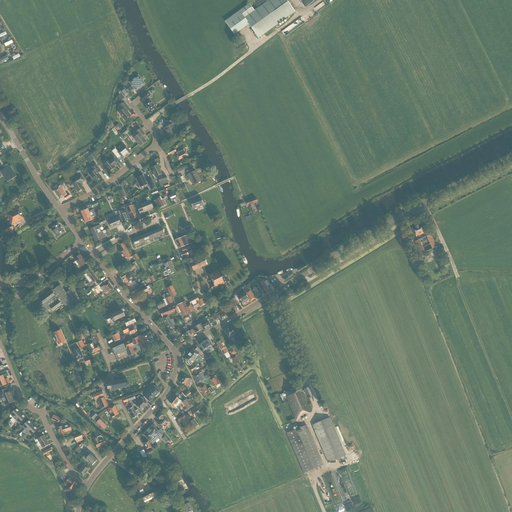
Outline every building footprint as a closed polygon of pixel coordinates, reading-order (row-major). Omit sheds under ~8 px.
[(295,12),(285,0),(270,0),(254,11),(249,5),(225,22),(234,35),(248,24),(258,38),(295,12)] [(12,51),(13,54),(11,55),(12,59),(19,58),(17,50),(12,51)] [(145,84),(138,75),(129,82),(131,86),(126,90),(124,88),(119,91),(124,98),(129,94),(128,94),(134,89),(136,92),(145,84)] [(146,103),(143,105),(145,108),(147,111),(147,110),(150,114),(156,109),(149,100),(148,98),(151,96),(148,92),(140,98),(143,102),(144,101),(146,103)] [(119,113),(125,121),(131,116),(127,111),(129,109),(124,102),(119,106),(122,110),(119,113)] [(169,137),(176,133),(173,125),(174,125),(172,120),(165,123),(167,127),(164,128),(169,137)] [(138,135),(133,138),(140,146),(146,142),(142,136),(144,134),(140,129),(136,132),(138,135)] [(123,160),(131,153),(126,147),(118,153),(115,149),(112,151),(118,158),(120,156),(123,160)] [(184,157),(188,156),(186,151),(185,152),(184,150),(176,153),(178,155),(176,156),(178,160),(182,159),(182,160),(185,159),(184,157)] [(103,165),(109,172),(115,168),(114,166),(118,163),(114,158),(109,161),(109,160),(103,165)] [(93,180),(96,183),(102,178),(98,173),(101,171),(95,164),(90,167),(93,171),(89,175),(93,180)] [(157,165),(151,168),(155,177),(158,175),(159,178),(158,178),(160,185),(168,183),(166,176),(162,177),(162,174),(161,174),(157,165)] [(13,171),(10,166),(10,167),(8,168),(8,167),(3,170),(4,171),(0,172),(0,171),(0,172),(3,178),(4,177),(7,182),(15,177),(12,172),(13,171)] [(194,185),(201,181),(195,171),(194,167),(186,171),(188,174),(187,175),(189,179),(191,179),(194,185)] [(85,181),(81,174),(74,179),(76,182),(72,184),(77,192),(83,189),(81,186),(82,186),(83,183),(82,182),(85,181)] [(147,184),(143,175),(136,178),(140,187),(147,184)] [(156,188),(152,180),(147,182),(151,191),(156,188)] [(60,186),(54,190),(60,199),(66,195),(60,186)] [(171,203),(178,200),(176,195),(174,196),(173,194),(168,196),(171,203)] [(203,205),(201,197),(190,201),(191,206),(193,209),(203,205)] [(143,203),(146,212),(153,209),(150,201),(148,198),(146,199),(147,202),(143,203)] [(159,208),(166,205),(164,199),(161,200),(160,198),(154,201),(156,207),(158,206),(159,208)] [(256,206),(258,205),(257,202),(256,198),(246,202),(247,206),(249,205),(252,213),(257,211),(254,205),(255,205),(256,206)] [(140,214),(146,212),(143,203),(139,205),(138,202),(135,203),(137,206),(136,206),(140,214)] [(137,218),(134,211),(132,205),(126,208),(128,214),(130,213),(132,220),(137,218)] [(11,225),(24,219),(19,208),(17,209),(16,207),(12,209),(13,211),(6,214),(11,225)] [(83,217),(94,212),(93,210),(91,211),(89,212),(88,209),(81,212),(83,217)] [(122,211),(118,211),(120,215),(121,215),(124,223),(130,221),(126,211),(123,212),(123,211),(122,211)] [(94,212),(83,217),(86,223),(92,220),(91,217),(93,216),(93,217),(96,216),(94,212)] [(118,218),(117,218),(117,216),(116,216),(114,216),(113,218),(114,219),(113,220),(112,217),(110,218),(111,221),(109,222),(112,228),(121,225),(118,218)] [(57,238),(64,232),(57,223),(50,228),(50,229),(51,231),(52,231),(57,238)] [(422,224),(412,229),(416,237),(418,236),(419,240),(415,242),(421,254),(425,252),(426,255),(429,253),(428,251),(437,247),(431,234),(428,236),(422,224)] [(43,226),(40,229),(35,232),(39,237),(47,231),(43,226)] [(93,235),(101,232),(98,226),(90,229),(93,235)] [(15,233),(12,227),(4,231),(6,237),(15,233)] [(151,231),(154,238),(164,234),(161,227),(151,231)] [(103,231),(101,232),(93,235),(96,242),(105,238),(104,234),(106,233),(108,236),(111,235),(109,229),(105,231),(105,230),(103,231)] [(151,231),(142,235),(144,242),(154,238),(151,231)] [(135,246),(144,242),(142,235),(132,239),(135,246)] [(179,248),(190,243),(187,235),(175,240),(179,248)] [(119,252),(122,256),(128,253),(124,244),(121,245),(123,250),(119,252)] [(190,251),(190,250),(183,253),(181,254),(183,259),(185,258),(185,257),(188,255),(189,254),(191,258),(196,256),(193,250),(190,251)] [(73,263),(75,265),(83,258),(80,254),(74,258),(76,261),(73,263)] [(203,257),(190,264),(193,271),(207,265),(203,257)] [(83,258),(75,265),(76,266),(79,264),(80,267),(86,263),(83,258)] [(446,266),(443,258),(438,260),(441,268),(446,266)] [(169,274),(175,272),(170,261),(164,264),(169,274)] [(127,284),(133,279),(130,276),(132,275),(132,274),(130,272),(132,271),(136,268),(132,264),(128,267),(130,269),(126,272),(127,274),(122,278),(127,284)] [(84,276),(86,279),(93,274),(89,268),(81,275),(82,277),(84,276)] [(223,269),(209,275),(214,284),(210,286),(212,290),(222,285),(223,286),(224,287),(226,286),(227,285),(226,283),(229,282),(223,269)] [(93,274),(86,279),(89,283),(87,284),(89,286),(98,280),(93,274)] [(138,285),(133,279),(127,284),(131,290),(138,285)] [(266,292),(270,289),(264,279),(260,282),(266,292)] [(109,293),(113,289),(108,282),(102,287),(106,293),(108,291),(109,293)] [(49,306),(53,312),(59,308),(60,310),(65,306),(65,307),(72,301),(75,299),(69,291),(66,293),(60,285),(53,290),(51,291),(37,301),(41,307),(43,305),(46,309),(49,306)] [(152,293),(150,290),(148,286),(141,290),(143,294),(144,293),(147,292),(149,294),(152,293)] [(172,286),(167,288),(171,297),(176,295),(172,286)] [(258,286),(257,287),(256,286),(251,289),(254,293),(256,298),(261,294),(259,290),(260,289),(258,286)] [(250,290),(246,293),(249,299),(250,301),(251,301),(255,298),(250,290)] [(159,309),(172,303),(168,293),(162,296),(164,299),(162,300),(162,301),(156,304),(159,309)] [(243,305),(250,301),(249,299),(245,293),(238,297),(243,305)] [(203,298),(200,300),(198,300),(196,297),(189,301),(193,309),(201,306),(201,305),(205,303),(203,298)] [(189,314),(194,311),(190,304),(187,306),(185,301),(182,302),(184,306),(185,306),(189,314)] [(184,318),(189,316),(182,302),(177,305),(181,312),(179,313),(181,316),(182,315),(184,318)] [(176,314),(179,313),(176,305),(160,312),(162,317),(175,312),(176,314)] [(110,323),(111,320),(112,320),(114,321),(125,317),(122,310),(112,315),(110,317),(105,320),(107,324),(110,323)] [(222,321),(228,317),(225,312),(223,310),(218,313),(219,316),(222,321)] [(174,322),(173,319),(170,320),(168,315),(162,318),(169,331),(174,328),(173,327),(176,325),(174,322)] [(127,326),(136,322),(133,316),(129,318),(129,317),(125,319),(125,320),(124,321),(127,326)] [(200,324),(203,328),(204,331),(211,327),(208,322),(207,323),(205,320),(200,324)] [(203,328),(200,324),(196,327),(197,329),(194,331),(197,335),(204,331),(203,328)] [(134,326),(128,328),(127,326),(122,329),(124,334),(129,332),(131,334),(137,332),(134,326)] [(236,340),(239,338),(237,334),(237,333),(233,326),(230,328),(230,327),(227,328),(225,329),(225,330),(224,330),(229,338),(233,335),(236,340)] [(61,330),(54,333),(58,344),(65,341),(61,330)] [(137,338),(140,345),(141,345),(142,347),(154,342),(150,332),(137,337),(137,338)] [(91,336),(92,339),(90,340),(91,343),(88,345),(90,349),(91,349),(93,353),(100,350),(96,342),(97,342),(102,340),(99,333),(94,335),(91,336)] [(133,348),(140,345),(137,338),(123,344),(126,349),(128,348),(131,355),(135,353),(133,348)] [(210,347),(212,346),(207,339),(199,344),(203,351),(207,349),(208,351),(212,348),(210,347)] [(228,352),(221,340),(217,342),(221,350),(222,349),(225,354),(224,354),(227,359),(231,357),(228,352)] [(118,361),(131,355),(128,348),(126,349),(123,344),(113,349),(116,356),(118,361)] [(76,360),(83,357),(78,346),(71,350),(76,360)] [(205,359),(207,357),(200,351),(197,347),(194,350),(193,349),(184,359),(187,361),(186,362),(187,364),(188,365),(190,366),(194,361),(197,363),(198,361),(199,362),(200,361),(201,362),(205,359)] [(239,363),(236,356),(238,355),(237,353),(236,353),(233,348),(230,349),(231,351),(229,352),(232,358),(231,358),(235,365),(239,363)] [(79,383),(84,381),(79,370),(74,372),(75,376),(73,377),(75,380),(77,379),(79,383)] [(198,383),(205,379),(202,372),(194,376),(198,383)] [(7,374),(0,376),(0,383),(1,386),(10,383),(8,378),(4,379),(4,377),(8,376),(7,374)] [(190,382),(191,380),(184,376),(180,383),(187,387),(189,387),(191,383),(190,382)] [(220,386),(222,384),(217,376),(211,380),(216,386),(219,384),(220,386)] [(109,384),(106,385),(107,390),(110,389),(110,390),(125,387),(129,385),(128,381),(124,380),(109,383),(109,384)] [(150,402),(160,392),(154,386),(154,387),(152,385),(149,388),(148,387),(145,390),(146,391),(143,395),(145,396),(144,397),(150,402)] [(308,398),(312,397),(308,387),(304,389),(305,390),(302,391),(299,385),(284,392),(296,420),(307,416),(306,414),(311,413),(304,395),(306,394),(308,398)] [(204,394),(208,391),(204,386),(201,387),(200,386),(198,388),(199,390),(201,389),(204,394)] [(5,405),(14,402),(11,395),(10,392),(8,393),(6,389),(0,391),(0,396),(1,396),(5,405)] [(101,409),(108,406),(102,391),(93,394),(96,401),(97,401),(101,409)] [(141,397),(140,397),(138,396),(136,398),(138,400),(134,404),(142,411),(148,404),(141,397)] [(177,405),(181,401),(175,396),(169,402),(176,408),(178,405),(177,405)] [(187,408),(191,405),(186,399),(183,401),(186,405),(185,405),(187,408)] [(112,417),(119,414),(115,405),(108,408),(112,417)] [(133,418),(137,415),(131,405),(127,408),(128,410),(133,418)] [(199,413),(195,407),(188,412),(190,416),(192,415),(194,417),(199,413)] [(10,421),(12,422),(21,412),(17,408),(16,408),(10,415),(13,418),(10,421)] [(21,412),(12,422),(13,424),(16,421),(19,423),(19,424),(26,417),(25,417),(21,413),(21,412)] [(165,416),(161,412),(156,417),(160,421),(161,420),(162,421),(158,425),(163,429),(169,422),(165,418),(164,417),(165,416)] [(194,429),(193,428),(189,422),(188,423),(184,415),(180,418),(178,420),(179,422),(182,421),(185,426),(188,424),(192,430),(194,429)] [(328,463),(346,456),(330,418),(312,425),(328,463)] [(108,426),(100,419),(96,423),(104,430),(108,426)] [(193,428),(197,425),(193,419),(189,422),(193,428)] [(22,432),(24,434),(33,425),(33,424),(28,420),(29,420),(22,427),(25,429),(22,432)] [(67,425),(66,425),(66,424),(61,426),(61,427),(57,429),(59,436),(65,433),(71,430),(69,425),(68,426),(67,425)] [(33,425),(24,434),(25,435),(28,432),(31,435),(31,436),(38,429),(37,429),(33,425)] [(304,473),(323,465),(306,425),(287,433),(304,473)] [(162,435),(165,433),(161,429),(158,431),(153,426),(149,429),(148,429),(147,431),(144,435),(153,444),(158,438),(159,439),(163,436),(162,435)] [(81,434),(74,437),(75,441),(76,441),(77,443),(83,440),(82,438),(83,438),(81,434)] [(36,443),(37,445),(46,440),(43,436),(37,439),(39,442),(36,443)] [(102,438),(100,436),(97,437),(97,438),(94,439),(95,443),(97,448),(106,444),(104,439),(103,440),(102,438)] [(143,458),(154,453),(151,448),(148,441),(143,443),(147,450),(147,451),(145,453),(144,450),(140,452),(141,454),(143,458)] [(85,454),(82,458),(87,463),(88,462),(88,463),(89,462),(92,465),(97,460),(91,453),(88,451),(85,454)] [(83,477),(90,469),(81,462),(79,464),(82,467),(78,472),(83,477)] [(68,487),(73,491),(77,484),(69,478),(66,482),(69,485),(68,487)] [(144,501),(155,496),(152,490),(145,493),(143,489),(140,482),(135,484),(138,491),(139,491),(141,495),(144,501)] [(332,499),(336,511),(340,511),(346,511),(346,510),(361,505),(358,496),(352,498),(352,497),(341,501),(340,497),(332,499)] [(187,511),(188,511),(193,510),(189,502),(184,505),(187,511)]
